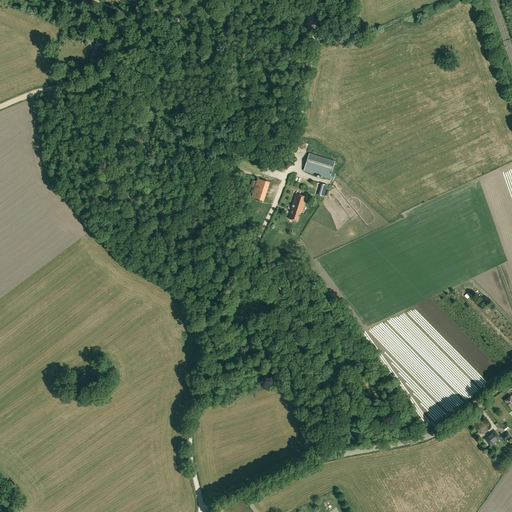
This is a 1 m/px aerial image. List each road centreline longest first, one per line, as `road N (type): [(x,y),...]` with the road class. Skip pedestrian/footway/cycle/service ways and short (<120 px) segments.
road 1 (track): [(213,322),(289,161),(310,62),(310,0)]
road 2 (tertiary): [(204,511),(310,459),(434,433),(511,378)]
road 3 (track): [(202,511),(188,434),(213,322)]
